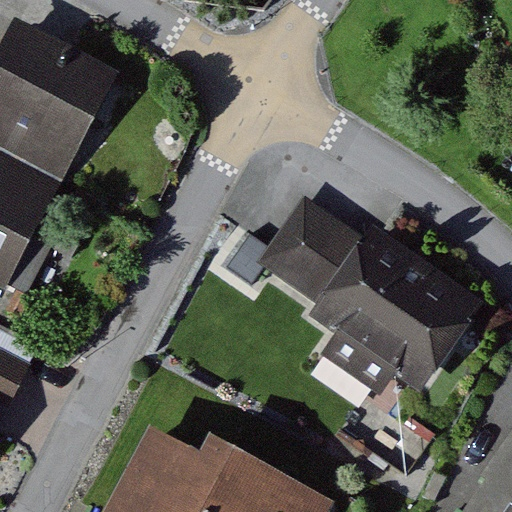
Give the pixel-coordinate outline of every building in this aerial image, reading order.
[(0,77),(0,108),(14,115),(0,141),(0,144),(75,182),(130,74),(28,22),(0,77)] [(0,276),(22,287),(75,182),(0,144),(0,276)] [(495,320),(324,200),(274,273),(445,392),(495,320)] [(42,363),(0,342),(0,397),(20,407),(42,363)] [(0,436),(13,410),(0,403),(0,436)] [(347,511),(350,508),(186,418),(134,511),(347,511)] [(511,511),(511,441),(458,511),(511,511)]
